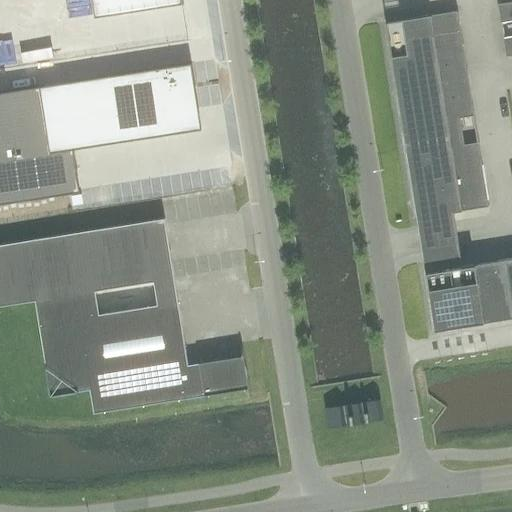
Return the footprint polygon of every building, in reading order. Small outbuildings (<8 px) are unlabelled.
[(92,0),(96,17),(183,4),(182,0),(92,0)] [(511,55),(511,2),(498,5),(506,56),(511,55)] [(475,115),(458,11),(387,22),(414,198),(436,330),(511,318),(511,258),(463,266),(454,212),(489,206),(489,205),(463,209),(448,120),(475,115)] [(178,111),(192,109),(191,87),(196,87),(192,63),(0,92),(0,204),(48,197),(47,192),(68,186),(67,172),(78,170),(74,149),(181,133),(178,111)] [(381,134),(381,148),(399,148),(399,134),(381,134)] [(200,363),(201,371),(190,373),(175,278),(166,218),(0,244),(0,306),(36,300),(52,395),(91,389),(95,413),(250,388),(245,355),(243,356),(200,363)] [(384,419),(381,399),(326,407),(329,428),(384,419)]
